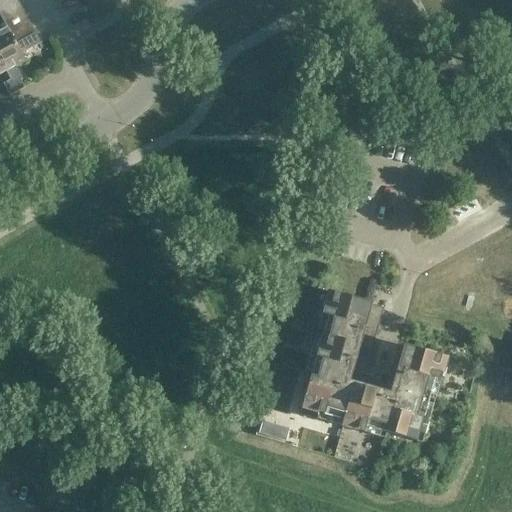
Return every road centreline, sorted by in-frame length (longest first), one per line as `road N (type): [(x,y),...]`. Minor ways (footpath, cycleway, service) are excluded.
road 1 (residential): [(386,358),(412,266),(511,217)]
road 2 (tertiary): [(104,123),(143,92),(185,0)]
